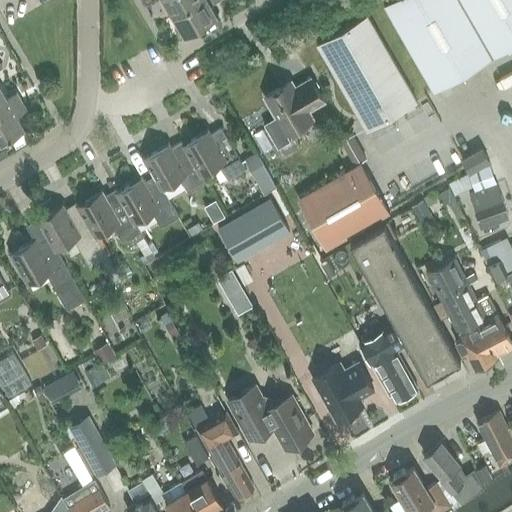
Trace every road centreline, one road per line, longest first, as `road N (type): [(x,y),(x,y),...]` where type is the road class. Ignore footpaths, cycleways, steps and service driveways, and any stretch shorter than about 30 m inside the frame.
road 1 (tertiary): [(276,511),(511,375)]
road 2 (residential): [(85,108),(135,103),(318,0)]
